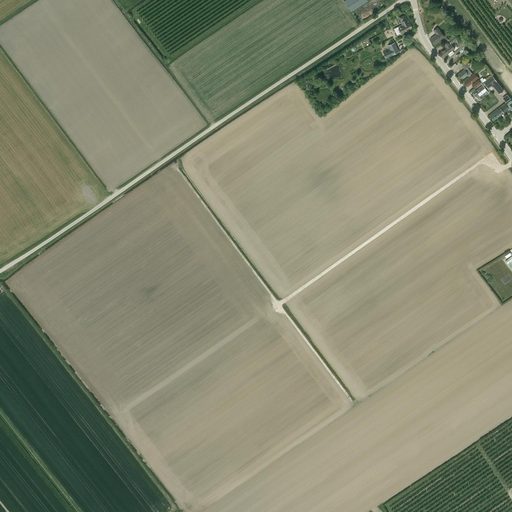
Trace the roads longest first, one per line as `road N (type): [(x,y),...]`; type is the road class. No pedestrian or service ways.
road 1 (unclassified): [(0,272),(404,0)]
road 2 (tertiary): [(496,135),(424,40),(413,0)]
